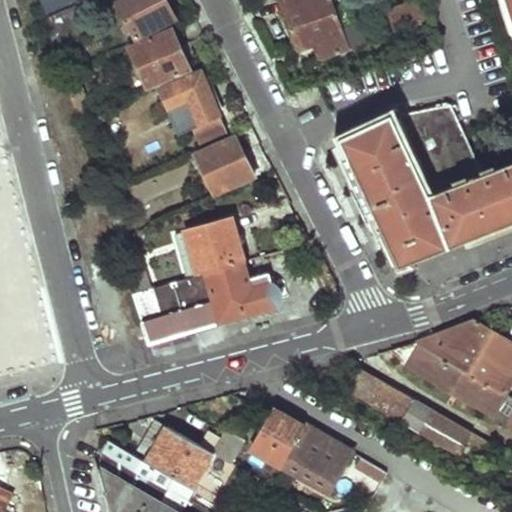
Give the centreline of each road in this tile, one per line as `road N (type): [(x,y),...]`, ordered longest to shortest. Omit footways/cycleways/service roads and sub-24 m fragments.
road 1 (residential): [(0,45),(94,397)]
road 2 (residential): [(379,323),(215,0)]
road 3 (residential): [(94,397),(379,323)]
road 4 (residential): [(379,323),(511,279)]
